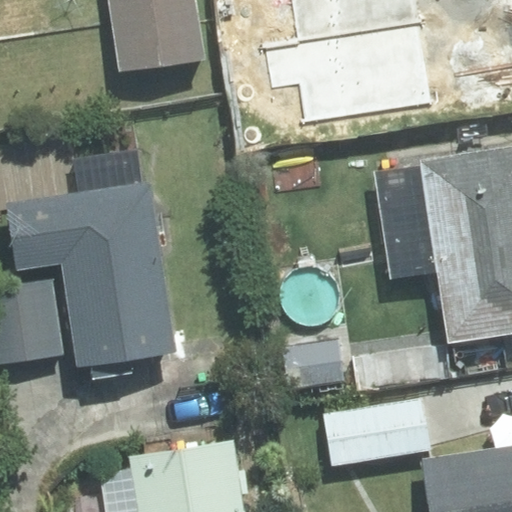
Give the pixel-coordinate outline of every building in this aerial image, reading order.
[(206,62),(196,0),(108,0),(120,75),(206,62)] [(511,0),(356,0),(369,85),(511,64),(511,0)] [(342,110),(285,118),(289,145),(347,137),(342,110)] [(450,349),(511,339),(511,150),(424,163),(450,349)] [(154,187),(8,206),(18,276),(65,269),(79,373),(178,360),(154,187)] [(56,279),(0,287),(0,364),(65,357),(56,279)] [(290,395),(347,385),(341,342),(283,352),(290,395)] [(331,467),(431,452),(425,402),(324,416),(331,467)] [(248,511),(237,443),(131,460),(139,511),(248,511)] [(511,511),(511,451),(423,465),(429,511),(511,511)]
